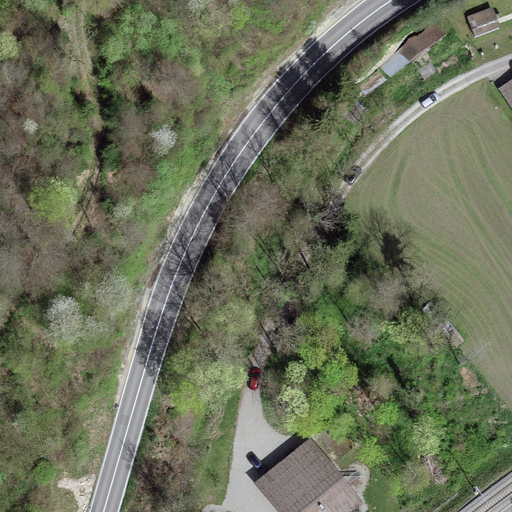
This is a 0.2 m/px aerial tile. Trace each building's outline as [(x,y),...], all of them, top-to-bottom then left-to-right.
[(491,9),(469,18),(476,35),(498,26),(491,9)] [(435,26),(382,66),(391,78),(443,37),(435,26)] [(511,83),(500,91),(511,108),(511,83)] [(334,425),(322,435),(338,455),(350,445),(334,425)] [(350,511),(357,506),(308,446),(280,469),(294,486),(274,502),(282,511),(350,511)]
